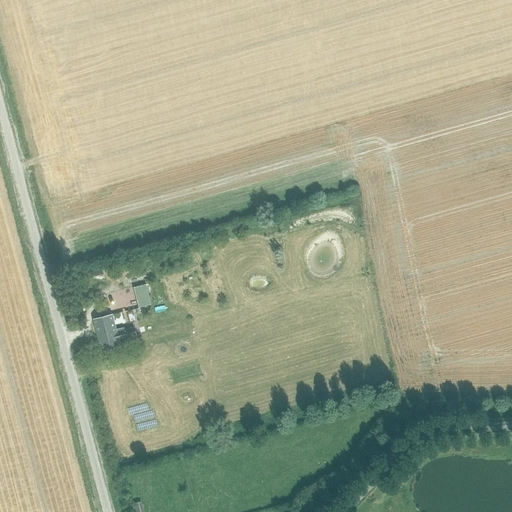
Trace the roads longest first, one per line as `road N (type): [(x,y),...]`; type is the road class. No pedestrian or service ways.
road 1 (unclassified): [(107,511),(0,101)]
road 2 (unclassified): [(344,511),(419,439),(511,425)]
